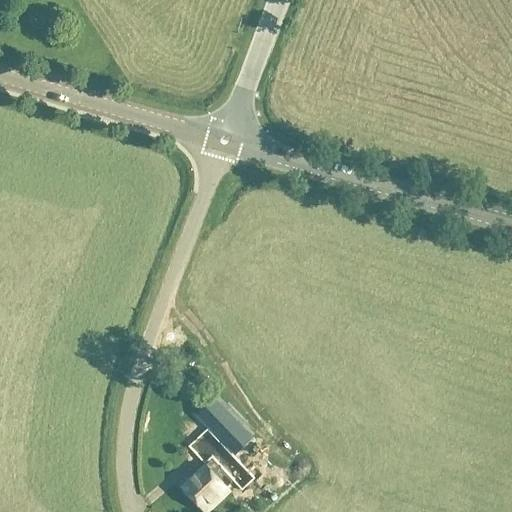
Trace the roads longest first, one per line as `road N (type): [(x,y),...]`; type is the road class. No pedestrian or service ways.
road 1 (unclassified): [(128,511),(121,463),(129,396),(223,143)]
road 2 (tertiary): [(511,226),(223,143)]
road 3 (tertiary): [(223,143),(0,78)]
road 4 (tertiary): [(223,143),(276,0)]
